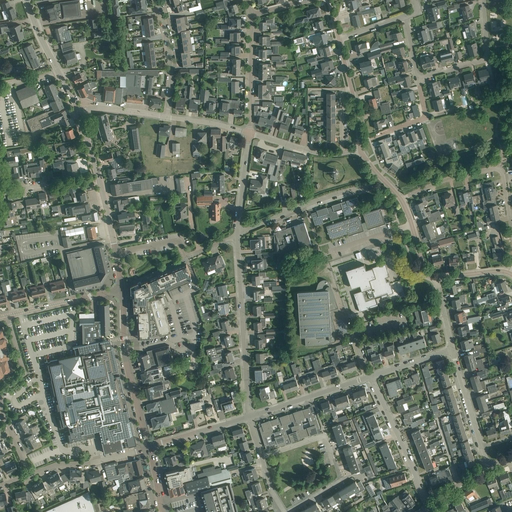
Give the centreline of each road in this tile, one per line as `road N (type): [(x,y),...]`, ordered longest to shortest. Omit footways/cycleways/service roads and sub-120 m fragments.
road 1 (tertiary): [(121,292),(78,111)]
road 2 (residential): [(247,416),(237,235)]
road 3 (residential): [(27,476),(1,401),(23,371),(9,314)]
road 4 (tertiary): [(149,447),(121,292)]
road 5 (residential): [(428,507),(369,377)]
road 6 (residential): [(237,235),(368,185)]
road 7 (residential): [(417,77),(483,61),(481,0)]
road 8 (residential): [(247,416),(369,377)]
road 9 (residential): [(27,476),(149,447)]
